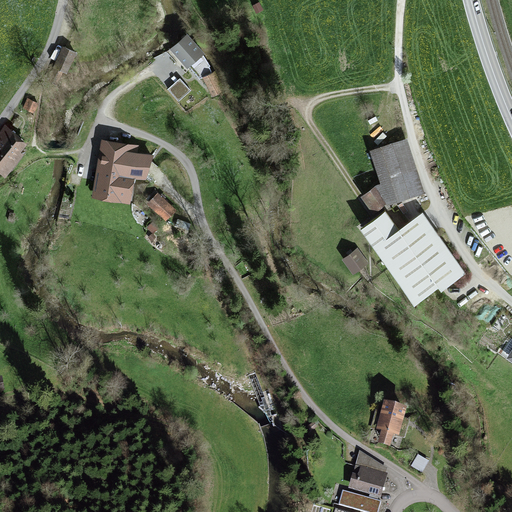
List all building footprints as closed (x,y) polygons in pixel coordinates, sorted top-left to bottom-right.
[(204,76),(214,95),(222,90),(209,65),(210,64),(204,54),(186,35),(172,47),(199,78),(204,76)] [(64,47),(49,80),(56,83),(63,70),(66,71),(75,51),(64,47)] [(170,59),(162,67),(170,74),(175,69),(173,66),(175,64),(170,59)] [(180,77),(168,88),(180,99),(191,88),(180,77)] [(27,98),(24,107),(33,111),(37,102),(27,98)] [(11,126),(15,129),(21,121),(22,122),(28,109),(21,106),(15,118),(16,119),(11,126)] [(24,151),(20,148),(22,140),(4,125),(0,131),(0,166),(8,173),(13,168),(24,151)] [(364,195),(375,209),(387,201),(418,192),(402,141),(371,150),(382,182),(364,195)] [(136,148),(106,143),(97,192),(128,197),(131,174),(145,177),(151,155),(135,153),(136,148)] [(174,210),(157,196),(150,204),(166,218),(174,210)] [(361,226),(414,302),(437,286),(438,285),(385,209),(361,226)] [(354,270),(365,262),(356,250),(345,258),(354,270)] [(378,417),(376,416),(373,427),(384,430),(382,440),(389,442),(392,432),(403,435),(406,425),(404,424),(404,423),(402,422),(402,421),(400,421),(403,410),(386,405),(383,416),(382,415),(381,416),(379,416),(378,417)] [(424,468),(416,463),(413,468),(421,473),(424,468)] [(374,499),(376,494),(379,495),(384,478),(381,476),(373,474),(374,470),(363,467),(357,488),(370,492),(369,498),(343,490),(339,504),(365,511),(377,511),(381,501),(374,499)]
